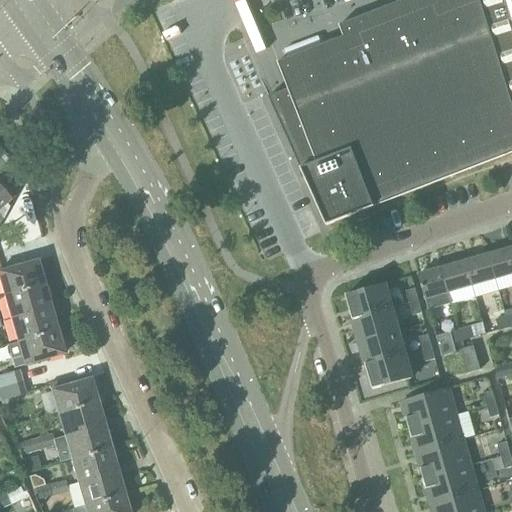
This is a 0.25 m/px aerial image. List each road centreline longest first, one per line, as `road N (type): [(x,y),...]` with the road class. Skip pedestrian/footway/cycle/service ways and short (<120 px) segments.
road 1 (primary): [(301,511),(165,203),(40,8)]
road 2 (primary): [(101,145),(148,229),(270,511)]
road 3 (residential): [(101,145),(62,241),(185,511)]
road 4 (residential): [(372,511),(309,282)]
road 5 (residential): [(511,210),(309,282)]
road 6 (primary): [(20,26),(101,145)]
